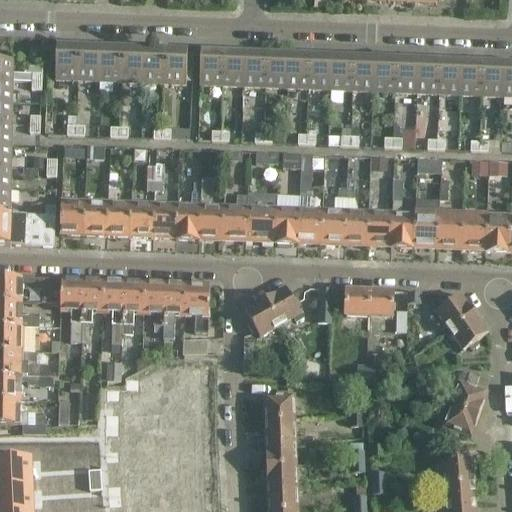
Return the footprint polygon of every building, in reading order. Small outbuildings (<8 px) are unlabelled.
[(49,48),(47,83),(72,84),(73,49),(49,48)] [(95,85),(95,77),(96,50),(73,49),(72,84),(95,85)] [(118,86),(118,78),(119,51),(96,50),(95,77),(95,85),(118,86)] [(141,87),(141,79),(142,51),(119,51),(118,78),(118,86),(141,87)] [(164,88),(165,80),(166,52),(142,51),(141,79),(141,87),(164,88)] [(189,88),(189,81),(190,53),(166,52),(165,80),(164,88),(189,88)] [(221,90),(223,54),(200,53),(199,89),(221,90)] [(243,91),(244,55),(223,54),(221,90),(243,91)] [(264,91),(266,56),(244,55),(243,91),(264,91)] [(286,92),(287,57),(266,56),(264,91),(286,92)] [(308,93),(309,58),(287,57),(286,92),(308,93)] [(329,94),(331,59),(309,58),(308,93),(329,94)] [(351,95),(352,60),(331,59),(329,94),(351,95)] [(372,96),(374,60),(352,60),(351,95),(372,96)] [(394,97),(395,61),(374,60),(372,96),(394,97)] [(0,84),(12,85),(12,62),(0,61),(0,84)] [(416,98),(417,62),(395,61),(394,97),(416,98)] [(437,98),(439,63),(417,62),(416,98),(437,98)] [(459,99),(460,64),(439,63),(437,98),(459,99)] [(480,100),(482,65),(460,64),(459,99),(480,100)] [(502,101),(503,66),(482,65),(480,100),(502,101)] [(511,66),(503,66),(502,101),(511,101),(511,66)] [(41,86),(42,77),(31,76),(30,85),(41,86)] [(0,106),(11,106),(12,85),(0,84),(0,106)] [(41,86),(30,85),(30,94),(41,95),(41,86)] [(0,127),(11,128),(11,106),(0,106),(0,127)] [(40,129),(40,120),(29,120),(29,129),(40,129)] [(0,149),(10,150),(11,128),(0,127),(0,149)] [(40,129),(29,129),(28,138),(40,138),(40,129)] [(69,140),(70,129),(61,129),(60,140),(69,140)] [(78,140),(79,129),(70,129),(69,140),(78,140)] [(116,142),(116,131),(107,130),(107,141),(116,142)] [(125,142),(125,131),(116,131),(116,142),(125,142)] [(162,143),(162,132),(153,132),(153,143),(162,143)] [(171,144),(171,133),(162,132),(162,143),(171,144)] [(210,134),(210,145),(219,146),(219,135),(210,134)] [(228,146),(228,135),(219,135),(219,146),(228,146)] [(254,136),(253,147),(262,147),(263,136),(254,136)] [(271,148),(272,137),(263,136),(262,147),(271,148)] [(297,138),(296,149),(305,149),(306,138),(297,138)] [(314,150),(315,139),(306,138),(305,149),(314,150)] [(340,140),(340,151),(349,151),(349,140),(340,140)] [(358,151),(358,140),(349,140),(349,151),(358,151)] [(383,141),(383,152),(392,153),(392,142),(383,141)] [(401,153),(401,142),(392,142),(392,153),(401,153)] [(426,143),(426,154),(435,154),(435,143),(426,143)] [(444,155),(444,144),(435,143),(435,154),(444,155)] [(470,145),(469,156),(478,156),(479,145),(470,145)] [(487,156),(488,145),(479,145),(478,156),(487,156)] [(0,171),(10,171),(10,150),(0,149),(0,171)] [(241,166),(241,155),(226,155),(226,166),(241,166)] [(277,170),(277,159),(277,157),(255,156),(255,169),(277,170)] [(302,173),(302,159),(302,157),(282,157),(282,173),(302,173)] [(301,201),(311,202),(312,158),(303,157),(301,201)] [(372,160),(372,172),(386,172),(386,161),(372,160)] [(440,179),(441,163),(417,162),(417,178),(440,179)] [(56,173),(57,164),(46,164),(45,173),(56,173)] [(471,165),(470,176),(486,177),(486,165),(471,165)] [(490,165),(489,176),(506,177),(506,166),(490,165)] [(0,192),(9,193),(10,171),(0,171),(0,192)] [(56,173),(45,173),(45,182),(56,182),(56,173)] [(61,191),(69,191),(69,175),(61,175),(61,191)] [(355,204),(356,182),(347,182),(347,194),(346,204),(355,204)] [(223,243),(224,209),(210,208),(211,184),(201,184),(201,186),(201,198),(200,208),(199,242),(223,243)] [(403,206),(403,184),(395,184),(394,206),(403,206)] [(108,195),(108,186),(99,185),(99,195),(108,195)] [(201,198),(201,186),(191,185),(191,197),(201,198)] [(108,186),(108,195),(117,196),(117,186),(108,186)] [(447,206),(448,186),(440,186),(439,206),(447,206)] [(154,197),(155,187),(146,187),(145,197),(154,197)] [(164,188),(155,187),(154,197),(163,198),(164,188)] [(0,215),(9,216),(9,193),(0,192),(0,215)] [(337,204),(346,204),(347,194),(338,194),(337,204)] [(247,244),(248,210),(248,202),(236,201),(236,209),(224,209),(223,243),(247,244)] [(83,238),(84,204),(60,203),(59,237),(83,238)] [(106,238),(107,205),(84,204),(83,238),(106,238)] [(129,239),(131,205),(107,205),(106,238),(129,239)] [(153,240),(154,206),(131,205),(129,239),(153,240)] [(153,240),(177,241),(178,207),(154,206),(153,240)] [(199,244),(199,242),(200,208),(178,207),(177,241),(176,243),(199,244)] [(54,209),(44,208),(44,217),(54,218),(54,209)] [(247,244),(276,245),(277,211),(248,210),(247,244)] [(299,247),(299,245),(300,211),(277,211),(276,245),(276,246),(299,247)] [(299,245),(322,246),(323,212),(300,211),(299,245)] [(345,247),(346,213),(323,212),(322,246),(345,247)] [(369,248),(370,214),(346,213),(345,247),(369,248)] [(369,248),(392,249),(393,215),(370,214),(369,248)] [(0,215),(0,247),(53,250),(54,218),(44,217),(9,217),(9,216),(0,215)] [(413,252),(414,250),(415,216),(393,215),(392,249),(392,251),(413,252)] [(437,251),(439,216),(415,215),(415,216),(414,250),(437,251)] [(460,252),(462,217),(439,216),(437,251),(460,252)] [(486,253),(487,219),(487,218),(462,217),(460,252),(486,253)] [(508,256),(508,254),(510,220),(487,219),(486,253),(486,255),(508,256)] [(42,304),(60,304),(61,283),(0,280),(0,304),(22,305),(23,291),(43,292),(42,304)] [(70,345),(81,345),(83,283),(61,283),(60,304),(60,312),(71,313),(70,345)] [(102,314),(103,284),(83,283),(81,345),(91,346),(92,314),(102,314)] [(122,347),(122,336),(124,285),(103,284),(102,314),(112,314),(111,346),(122,347)] [(124,285),(122,336),(132,336),(133,316),(143,316),(145,285),(124,285)] [(153,329),(164,329),(165,286),(145,285),(143,316),(154,316),(153,329)] [(185,318),(186,287),(165,286),(164,329),(163,342),(174,343),(174,317),(185,318)] [(186,287),(185,318),(185,319),(195,319),(194,336),(208,336),(209,298),(209,288),(186,287)] [(38,331),(39,320),(22,319),(22,305),(0,304),(0,329),(35,331),(38,331)] [(34,355),(35,331),(0,329),(0,354),(21,355),(34,355)] [(207,358),(207,343),(184,343),(184,358),(207,358)] [(21,367),(21,355),(0,354),(0,379),(37,380),(37,367),(21,367)] [(105,386),(119,387),(120,367),(106,367),(105,386)] [(202,393),(203,374),(161,373),(160,392),(202,393)] [(58,380),(37,380),(0,379),(0,402),(19,403),(21,403),(21,385),(26,385),(25,390),(57,390),(58,380)] [(125,382),(125,392),(137,392),(137,382),(125,382)] [(118,393),(106,392),(105,402),(117,403),(118,393)] [(202,393),(160,392),(160,410),(202,411),(202,393)] [(43,427),(30,427),(22,427),(23,416),(18,416),(19,403),(0,402),(0,427),(22,428),(21,439),(43,439),(43,427)] [(66,427),(67,403),(57,403),(56,427),(66,427)] [(160,410),(159,428),(201,429),(202,411),(160,410)] [(105,417),(105,427),(117,428),(117,418),(111,417),(105,417)] [(105,427),(104,437),(105,437),(116,438),(117,428),(105,427)] [(201,429),(159,428),(159,446),(201,447),(201,429)] [(201,447),(159,446),(159,464),(201,465),(201,447)] [(104,454),(105,464),(117,464),(116,454),(104,454)] [(31,458),(0,459),(0,487),(32,487),(31,458)] [(159,464),(158,484),(200,484),(201,465),(159,464)] [(99,473),(88,474),(88,484),(100,483),(100,473),(99,473)] [(100,483),(88,484),(89,494),(101,493),(100,483)] [(32,511),(32,487),(0,487),(0,511),(32,511)] [(107,489),(107,499),(119,498),(118,488),(107,489)] [(119,498),(107,499),(108,509),(120,508),(119,498)]
